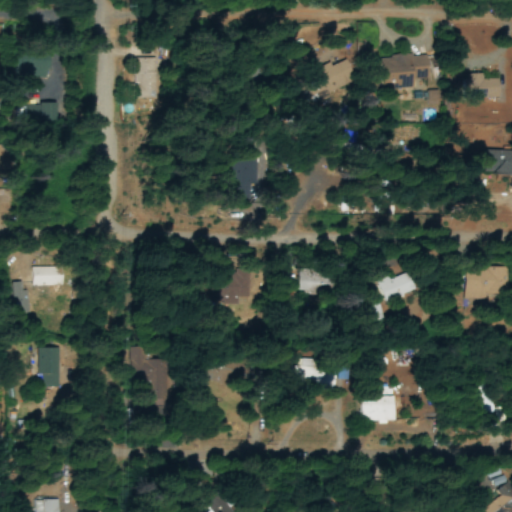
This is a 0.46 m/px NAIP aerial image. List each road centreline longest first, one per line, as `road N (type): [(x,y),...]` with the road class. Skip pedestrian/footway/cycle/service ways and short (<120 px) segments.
road 1 (residential): [(118,511),(98,0)]
road 2 (residential): [(0,211),(511,219)]
road 3 (residential): [(511,13),(99,10)]
road 4 (residential): [(511,452),(117,451)]
